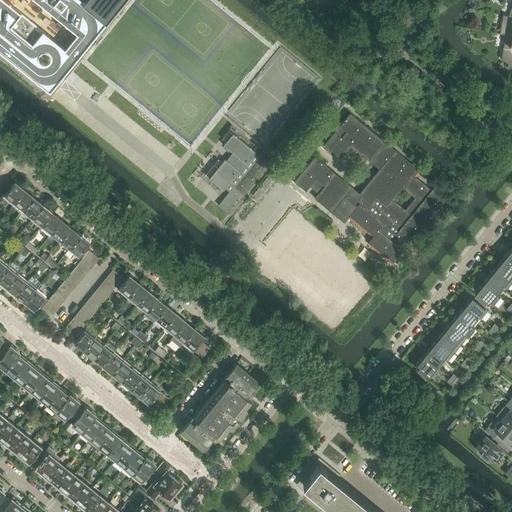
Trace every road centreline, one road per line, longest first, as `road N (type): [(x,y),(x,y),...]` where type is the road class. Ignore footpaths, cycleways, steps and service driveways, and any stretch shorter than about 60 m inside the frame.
road 1 (tertiary): [(244,338),(18,152)]
road 2 (residential): [(338,414),(511,205)]
road 3 (residential): [(159,440),(0,309)]
road 4 (residential): [(295,379),(212,483)]
road 5 (residential): [(159,440),(244,338)]
road 6 (residential): [(259,511),(338,414)]
